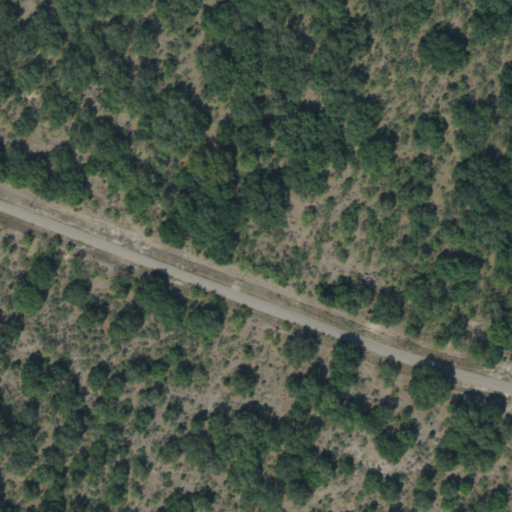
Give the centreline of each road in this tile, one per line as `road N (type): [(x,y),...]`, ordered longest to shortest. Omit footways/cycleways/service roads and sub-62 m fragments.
road 1 (residential): [(511,388),(362,343),(0,206)]
road 2 (residential): [(511,433),(0,366)]
